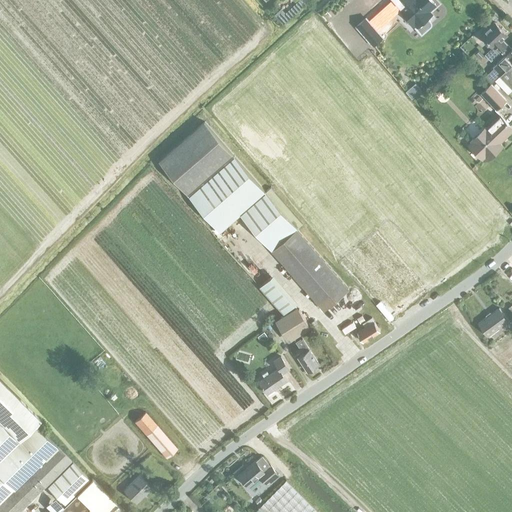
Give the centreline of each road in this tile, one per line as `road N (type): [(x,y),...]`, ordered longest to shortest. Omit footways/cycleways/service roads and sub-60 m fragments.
road 1 (unclassified): [(158,511),(205,467),(511,248)]
road 2 (track): [(0,297),(259,35)]
road 3 (track): [(362,511),(268,421)]
